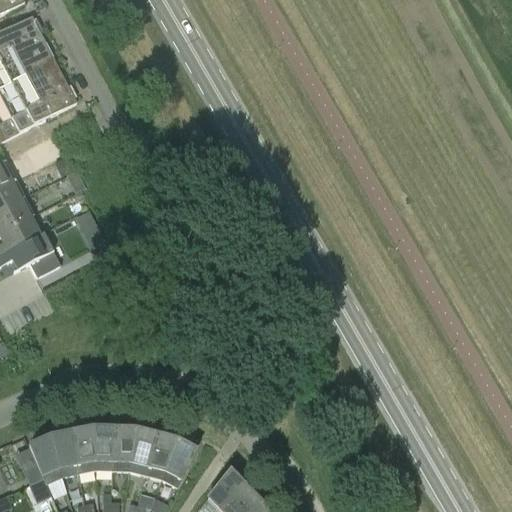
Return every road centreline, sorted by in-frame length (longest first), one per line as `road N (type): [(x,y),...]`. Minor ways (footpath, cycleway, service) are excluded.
road 1 (secondary): [(462,511),(167,0)]
road 2 (residential): [(241,426),(257,368),(54,0)]
road 3 (residential): [(0,416),(76,389),(133,391),(191,399),(241,426)]
